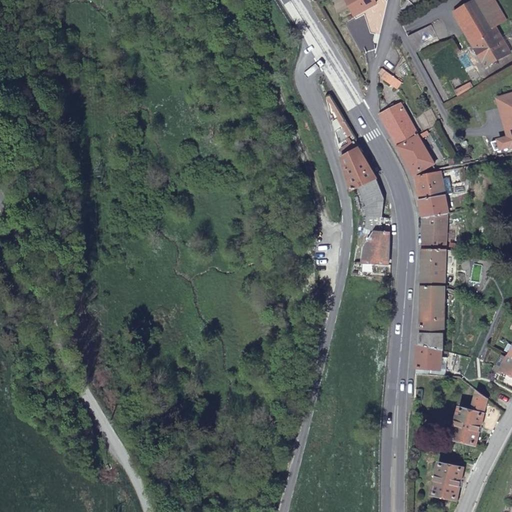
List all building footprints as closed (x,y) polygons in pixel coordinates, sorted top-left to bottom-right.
[(349,0),(358,14),(378,2),(376,0),(349,0)] [(506,20),(494,0),(475,0),(455,12),(486,67),(510,53),(495,26),(506,20)] [(398,89),(403,82),(383,69),(380,73),(384,76),(382,78),(398,89)] [(501,109),(505,123),(511,120),(511,94),(497,99),(499,109),(501,109)] [(381,115),(399,147),(419,136),(401,104),(381,115)] [(414,175),(428,167),(435,163),(419,136),(399,147),(414,175)] [(378,180),(355,142),(340,151),(352,191),(360,188),(378,180)] [(446,194),(441,172),(417,177),(421,199),(446,194)] [(386,201),(378,180),(360,188),(367,215),(365,228),(374,230),(382,231),(383,218),(386,201)] [(446,194),(421,199),(425,218),(447,213),(449,213),(446,194)] [(447,213),(425,218),(424,248),(446,249),(446,248),(447,213)] [(390,218),(383,218),(382,231),(374,230),(362,247),(364,262),(389,264),(390,218)] [(446,249),(424,248),(423,280),(429,280),(429,287),(445,287),(446,249)] [(429,280),(423,280),(422,344),(443,349),(443,334),(445,334),(445,287),(429,287),(429,280)] [(419,345),(416,373),(433,374),(433,375),(438,375),(438,370),(440,370),(442,355),(442,351),(422,345),(419,345)] [(503,369),(511,374),(511,356),(510,355),(509,357),(504,354),(495,369),(501,372),(503,369)] [(448,355),(442,355),(440,370),(438,370),(438,375),(446,375),(448,355)] [(475,444),(488,398),(481,393),(478,390),(472,411),(461,408),(453,438),(475,444)] [(457,499),(464,467),(440,463),(434,494),(457,499)]
